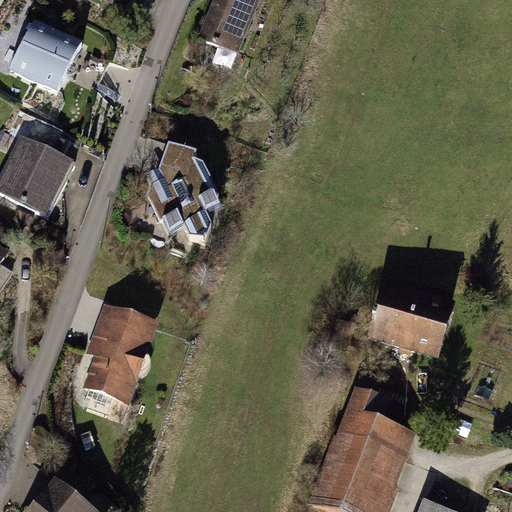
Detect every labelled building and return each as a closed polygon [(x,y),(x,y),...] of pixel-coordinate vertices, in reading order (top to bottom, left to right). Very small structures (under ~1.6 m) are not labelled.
[(265,0),(213,0),(200,32),(245,50),(265,0)] [(85,45),(30,19),(7,70),(61,95),(85,45)] [(83,158),(16,130),(0,167),(0,191),(58,216),(83,158)] [(202,152),(168,142),(159,171),(165,182),(148,191),(148,200),(168,235),(193,221),(203,240),(220,243),(226,231),(215,212),(230,204),(208,165),(199,162),(202,152)] [(0,281),(18,250),(0,239),(0,281)] [(461,303),(382,281),(366,336),(446,358),(461,303)] [(164,322),(107,302),(89,353),(97,356),(86,386),(136,403),(164,322)] [(399,400),(356,384),(313,504),(336,511),(392,511),(423,429),(393,418),(399,400)] [(94,511),(57,478),(25,511),(94,511)] [(456,511),(425,500),(420,511),(456,511)]
